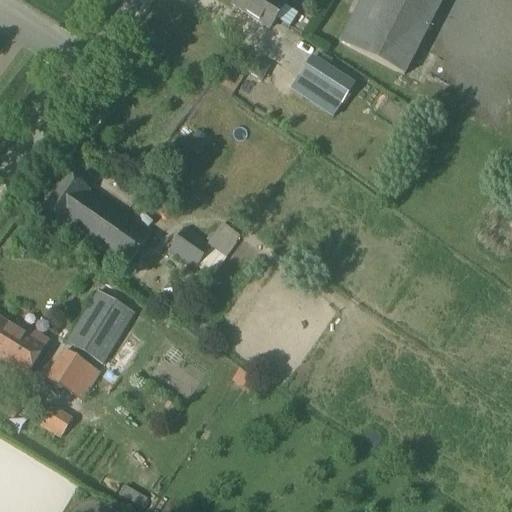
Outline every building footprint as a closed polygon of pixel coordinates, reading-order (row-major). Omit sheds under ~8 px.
[(235,0),(232,6),(269,30),(288,0),(235,0)] [(443,0),(360,0),(338,44),(404,77),(443,0)] [(356,85),(312,57),(299,78),(342,107),(356,85)] [(255,58),(247,71),(264,81),(271,68),(255,58)] [(197,132),(190,142),(200,150),(208,140),(197,132)] [(103,204),(88,194),(89,193),(64,175),(39,211),(64,228),(65,226),(127,270),(151,235),(104,202),(103,204)] [(128,192),(142,202),(153,188),(139,177),(128,192)] [(241,237),(223,224),(208,244),(186,228),(169,252),(195,271),(197,269),(202,272),(201,273),(206,276),(204,278),(210,282),(238,244),(237,243),(241,237)] [(97,293),(66,344),(83,354),(103,366),(134,316),(97,293)] [(13,330),(0,321),(0,360),(26,377),(47,343),(17,324),(13,330)] [(64,352),(46,380),(84,404),(97,382),(100,378),(101,375),(79,362),(64,352)] [(238,374),(233,382),(243,388),(248,381),(238,374)] [(34,426),(61,439),(71,417),(44,404),(34,426)]
